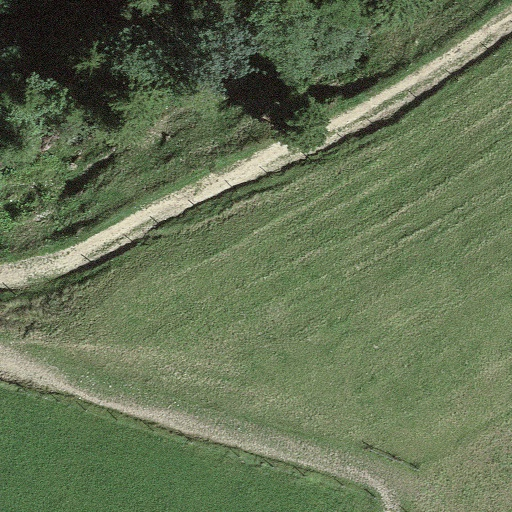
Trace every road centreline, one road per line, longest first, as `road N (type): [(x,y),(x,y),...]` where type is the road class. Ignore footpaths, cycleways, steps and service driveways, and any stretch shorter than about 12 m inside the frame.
road 1 (track): [(0,278),(72,259),(418,84),(511,21)]
road 2 (track): [(0,357),(377,475),(387,483),(391,511)]
